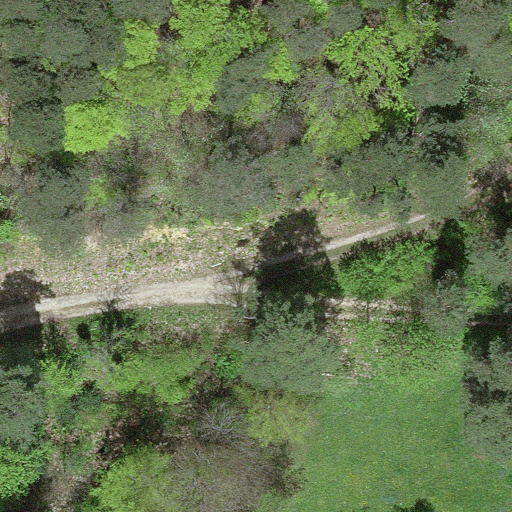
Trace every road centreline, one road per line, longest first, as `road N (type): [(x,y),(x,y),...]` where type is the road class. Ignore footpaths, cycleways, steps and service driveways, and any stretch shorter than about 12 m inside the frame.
road 1 (track): [(511,193),(466,213),(162,294),(0,328)]
road 2 (track): [(162,294),(511,313)]
